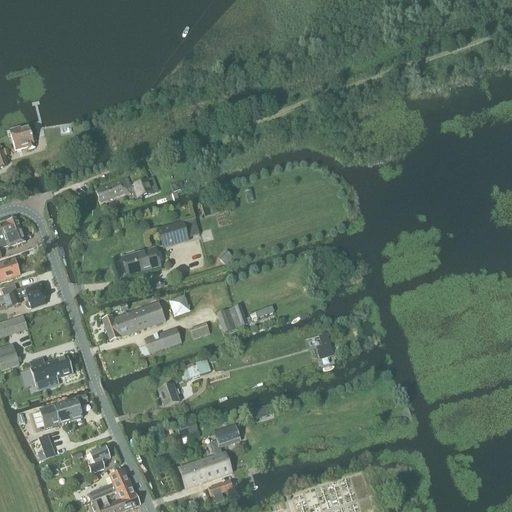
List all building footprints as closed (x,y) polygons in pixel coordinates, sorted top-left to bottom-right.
[(21,133),(20,130),(9,134),(16,153),(29,149),(29,151),(35,149),(33,144),(35,143),(34,138),(35,138),(34,136),(31,137),(28,130),(21,133)] [(7,150),(0,152),(0,164),(5,163),(4,159),(10,157),(7,150)] [(132,190),(129,180),(97,192),(101,204),(136,192),(139,201),(160,194),(159,191),(156,192),(156,190),(158,189),(155,181),(150,183),(149,182),(135,187),(136,189),(132,190)] [(173,189),(175,195),(175,196),(182,193),(179,187),(173,189)] [(181,200),(180,197),(179,195),(167,199),(169,204),(181,200)] [(0,237),(21,230),(17,220),(7,223),(8,225),(3,226),(2,225),(0,225),(0,237)] [(159,232),(164,249),(189,242),(184,225),(159,232)] [(21,230),(0,237),(0,246),(1,250),(8,247),(9,250),(26,243),(21,230)] [(156,250),(123,260),(128,278),(161,269),(156,250)] [(0,278),(5,277),(6,281),(19,277),(14,261),(0,265),(0,278)] [(160,283),(152,285),(153,291),(165,288),(164,285),(161,286),(160,283)] [(15,287),(1,291),(3,297),(9,295),(11,301),(18,299),(19,300),(26,297),(42,292),(40,287),(39,287),(39,286),(25,291),(24,289),(16,292),(15,287)] [(25,306),(25,307),(26,307),(26,308),(26,309),(27,310),(28,310),(29,310),(30,310),(31,310),(31,311),(45,306),(45,304),(46,304),(42,292),(26,297),(28,302),(27,303),(26,303),(26,304),(26,305),(25,306)] [(20,304),(19,300),(18,299),(11,301),(9,295),(3,297),(7,308),(20,304)] [(110,343),(166,323),(159,304),(114,321),(113,318),(102,322),(110,343)] [(217,315),(224,334),(247,326),(240,307),(217,315)] [(0,339),(27,331),(23,319),(0,327),(0,339)] [(149,357),(181,345),(176,330),(144,342),(149,357)] [(327,335),(319,338),(321,347),(316,349),(320,361),(333,357),(327,335)] [(0,366),(2,373),(20,368),(13,348),(0,351),(0,366)] [(32,370),(30,370),(35,387),(37,387),(39,392),(59,386),(57,380),(73,375),(68,358),(44,366),(42,360),(30,364),(32,370)] [(207,362),(172,373),(176,386),(211,374),(207,362)] [(158,392),(164,410),(179,405),(177,397),(180,397),(178,392),(175,393),(173,387),(158,392)] [(67,404),(72,423),(83,420),(79,407),(81,406),(81,405),(88,402),(87,397),(79,399),(80,400),(67,404)] [(72,423),(67,404),(53,408),(54,409),(34,414),(39,433),(59,427),(72,423)] [(186,424),(176,427),(179,436),(189,433),(186,424)] [(220,449),(224,448),(239,443),(235,429),(214,436),(216,443),(219,450),(220,449)] [(65,445),(61,432),(44,437),(48,451),(65,445)] [(214,458),(199,464),(205,483),(224,477),(228,476),(220,449),(219,450),(216,443),(210,445),(214,458)] [(94,467),(101,464),(110,460),(109,459),(110,457),(109,454),(107,454),(105,448),(89,454),(93,466),(94,467)] [(83,458),(80,453),(71,456),(73,462),(83,458)] [(94,467),(93,466),(90,467),(89,470),(90,473),(93,475),(104,470),(101,464),(94,467)] [(205,483),(199,464),(179,470),(185,490),(205,483)] [(112,485),(101,490),(104,498),(116,494),(126,490),(127,492),(133,490),(124,471),(109,478),(112,485)] [(221,495),(224,494),(232,491),(230,483),(208,490),(210,499),(213,498),(216,505),(223,503),(221,495)] [(126,490),(116,494),(119,502),(122,511),(126,511),(140,507),(133,490),(127,492),(126,490)] [(90,504),(104,498),(101,491),(88,496),(90,504)] [(122,511),(119,502),(103,508),(101,504),(90,508),(91,511),(122,511)]
